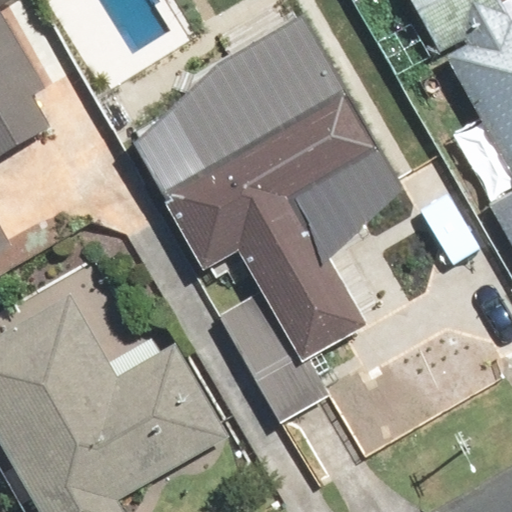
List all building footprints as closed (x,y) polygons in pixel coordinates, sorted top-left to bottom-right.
[(22,239),(88,197),(61,144),(70,139),(47,103),(62,93),(3,0),(0,0),(0,269),(30,251),(22,239)] [(465,26),(509,2),(507,0),(417,0),(451,60),(476,46),(465,26)] [(476,46),(451,60),(511,171),(511,196),(492,208),(511,244),(511,7),(509,2),(465,26),(476,46)] [(267,297),(225,321),(287,428),(334,402),(313,364),(378,328),(318,219),(398,175),(311,14),(221,66),(142,140),(211,278),(246,259),(267,297)] [(0,433),(44,511),(175,511),(222,485),(208,460),(240,442),(183,342),(137,368),(124,345),(111,353),(79,297),(0,342),(0,433)]
